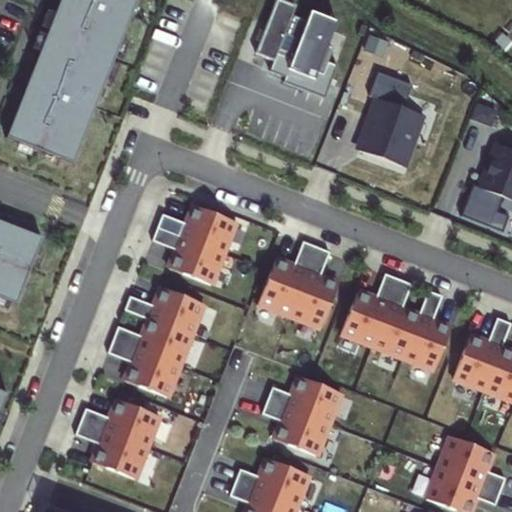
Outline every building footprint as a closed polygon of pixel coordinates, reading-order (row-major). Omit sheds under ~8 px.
[(40,52),(6,139),(18,144),(33,150),(44,154),(59,160),(72,165),(106,80),(112,65),(115,56),(121,41),(136,0),(60,0),(54,15),(48,30),(46,37),(40,52)] [(294,0),(276,0),(257,49),(276,57),(279,50),(288,53),(294,56),(293,58),(325,70),(336,44),(322,38),(328,24),(294,11),(298,1),(294,0)] [(48,30),(54,15),(47,12),(41,27),(48,30)] [(40,52),(46,37),(38,34),(33,49),(40,52)] [(128,43),(121,41),(115,56),(122,58),(128,43)] [(119,68),(112,65),(106,80),(113,83),(119,68)] [(367,131),(359,152),(401,167),(420,116),(377,100),(369,121),(373,123),(371,127),(369,132),(367,131)] [(30,157),(33,150),(18,144),(15,151),(30,157)] [(511,151),(494,145),(488,161),(491,162),(485,177),(480,190),(473,187),(462,218),(501,233),(507,219),(494,214),(500,198),(511,202),(511,151)] [(57,167),(59,160),(44,154),(41,161),(57,167)] [(213,286),(238,223),(194,206),(189,220),(187,225),(164,216),(154,242),(177,251),(172,263),(170,269),(213,286)] [(0,299),(9,303),(16,306),(31,267),(37,252),(42,239),(0,223),(0,299)] [(275,260),(257,305),(320,330),(338,284),(327,280),(319,277),(328,253),(303,243),(293,267),(285,263),(275,260)] [(44,254),(37,252),(31,267),(38,270),(44,254)] [(340,336),(433,373),(450,329),(439,325),(432,322),(441,299),(428,294),(419,317),(409,313),(401,310),(410,287),(384,277),(375,300),(365,296),(357,293),(340,336)] [(132,375),(128,383),(172,400),(208,307),(165,290),(161,301),(158,309),(134,299),(129,312),(153,322),(149,332),(146,339),(123,330),(113,356),(136,365),(132,375)] [(9,303),(0,299),(0,307),(7,310),(9,303)] [(452,380),(511,402),(511,352),(510,352),(501,349),(510,325),(497,320),(488,344),(479,340),(469,337),(452,380)] [(273,441),(316,458),(341,395),(298,378),(294,387),(290,397),(272,389),(262,415),(280,422),(277,431),(273,441)] [(95,465),(139,482),(163,419),(120,402),(115,415),(113,421),(89,412),(79,437),(103,446),(99,456),(95,465)] [(493,455),(450,438),(425,501),(454,511),(470,511),(473,507),(476,499),(494,506),(504,480),(486,473),(489,465),(493,455)] [(295,511),(309,477),(266,460),(262,468),(258,478),(240,471),(230,497),(248,504),(245,511),(295,511)]
